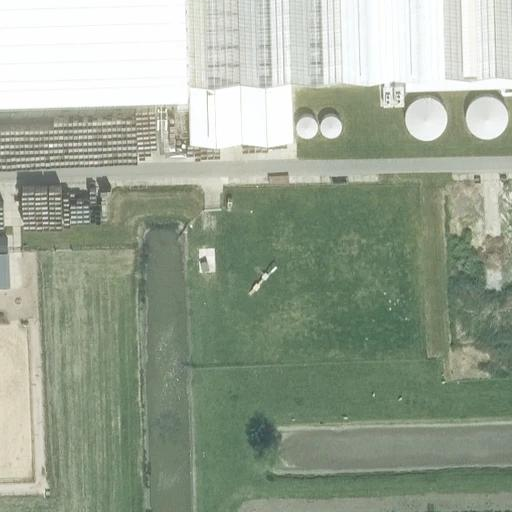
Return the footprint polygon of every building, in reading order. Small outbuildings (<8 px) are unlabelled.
[(0,0),(0,98),(187,93),(187,84),(185,0),(0,0)] [(294,136),(292,79),(406,77),(406,89),(511,86),(511,0),(185,0),(187,84),(187,93),(189,93),(190,140),(294,136)] [(468,109),(483,132),(500,122),(486,98),(468,109)] [(16,103),(16,131),(64,130),(63,102),(16,103)] [(89,153),(87,102),(64,103),(66,154),(89,153)] [(90,111),(91,126),(112,125),(111,111),(90,111)] [(77,204),(75,194),(56,196),(57,206),(77,204)]
